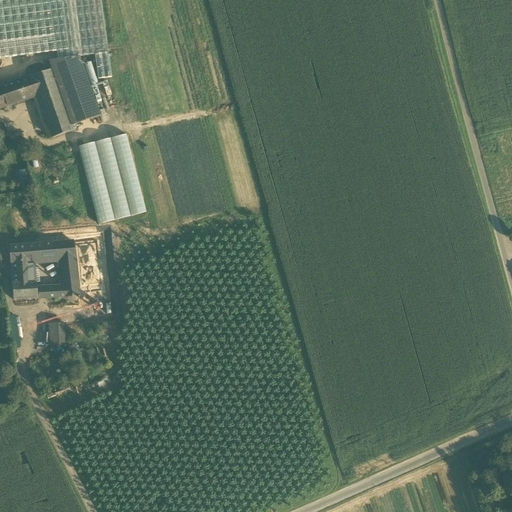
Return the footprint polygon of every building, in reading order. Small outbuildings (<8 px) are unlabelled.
[(0,0),(0,59),(56,52),(48,0),(0,0)] [(48,0),(56,52),(57,60),(79,57),(94,55),(108,54),(100,0),(48,0)] [(108,54),(94,55),(98,79),(111,78),(108,54)] [(57,60),(48,61),(51,70),(71,126),(99,116),(79,57),(57,60)] [(27,68),(30,77),(51,70),(48,61),(47,61),(27,68)] [(90,62),(83,65),(90,86),(98,83),(90,62)] [(51,70),(30,77),(37,96),(51,138),(72,131),(71,126),(51,70)] [(0,87),(0,109),(37,96),(30,77),(0,87)] [(107,83),(102,85),(106,97),(111,95),(107,83)] [(99,95),(94,96),(98,109),(103,107),(99,95)] [(9,137),(13,148),(24,144),(20,133),(9,137)] [(148,214),(131,135),(82,145),(99,224),(148,214)] [(32,262),(61,259),(74,258),(73,242),(10,247),(11,264),(32,262)] [(61,259),(64,289),(65,297),(79,296),(74,258),(61,259)] [(33,268),(32,262),(11,264),(12,284),(34,283),(33,281),(33,268)] [(12,289),(13,300),(37,299),(36,290),(36,283),(36,281),(33,281),(34,283),(12,284),(12,289)] [(64,289),(47,290),(48,298),(65,297),(64,289)] [(37,299),(48,298),(47,290),(36,290),(37,299)] [(50,326),(52,346),(66,345),(64,325),(50,326)]
